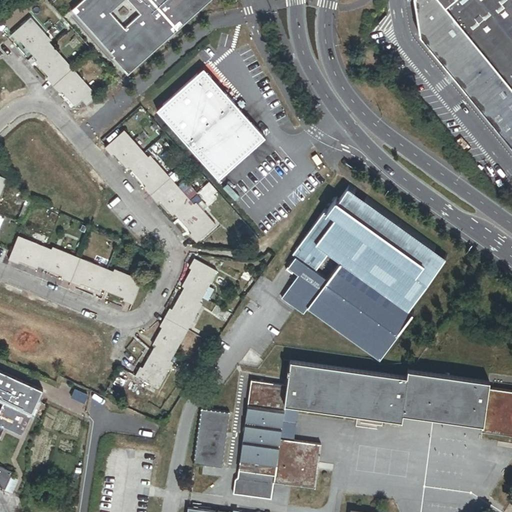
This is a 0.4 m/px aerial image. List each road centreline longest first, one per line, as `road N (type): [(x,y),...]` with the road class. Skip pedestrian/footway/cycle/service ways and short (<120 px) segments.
road 1 (residential): [(0,275),(129,322),(150,307),(173,261),(165,233),(54,110),(26,104),(0,121)]
road 2 (secondary): [(296,0),(306,57),(341,117),(387,164),(511,255)]
road 3 (secondary): [(511,226),(347,95),(328,54),(328,0)]
